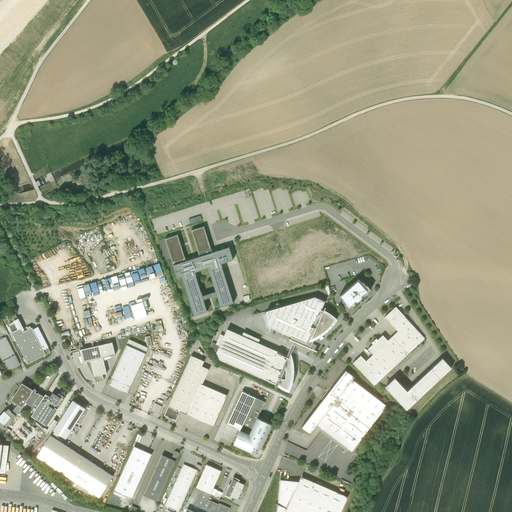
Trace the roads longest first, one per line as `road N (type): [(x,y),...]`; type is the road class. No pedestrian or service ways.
road 1 (track): [(0,205),(77,203),(134,189),(408,98),(462,97),(511,113)]
road 2 (track): [(11,123),(104,102),(248,0)]
road 3 (unclassified): [(263,475),(98,401),(61,355)]
road 4 (residential): [(395,281),(319,366),(263,475)]
road 5 (track): [(89,0),(41,62),(11,123)]
